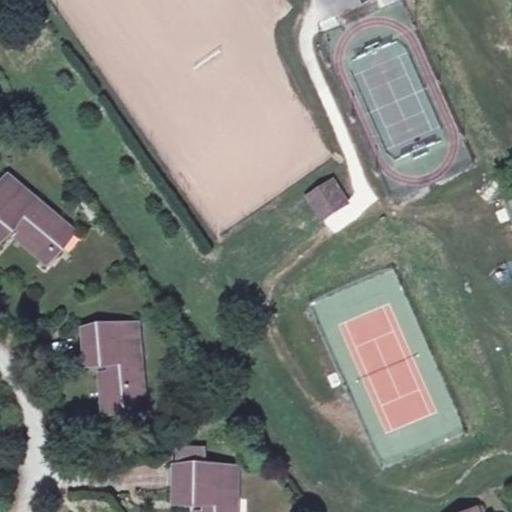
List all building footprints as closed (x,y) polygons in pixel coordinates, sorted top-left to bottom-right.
[(69,228),(9,179),(0,189),(0,237),(3,240),(16,224),(23,230),(18,237),(49,262),(62,247),(57,243),(69,228)] [(309,197),(322,217),(345,201),(333,182),(309,197)] [(69,228),(57,243),(62,247),(74,233),(69,228)] [(145,403),(138,326),(86,331),(90,365),(111,363),(112,373),(102,374),(106,413),(127,411),(126,405),(145,403)] [(145,403),(126,405),(127,411),(146,410),(145,403)] [(180,469),(204,469),(204,449),(180,449),(180,469)] [(204,469),(180,469),(178,469),(178,503),(207,503),(206,511),(236,511),(238,470),(204,469)]
